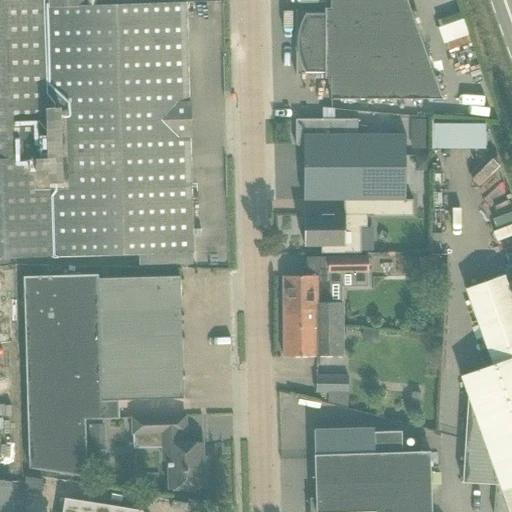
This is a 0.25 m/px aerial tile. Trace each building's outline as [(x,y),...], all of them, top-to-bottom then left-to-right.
[(0,0),(0,261),(52,258),(44,6),(43,0),(0,0)] [(44,6),(52,258),(68,257),(192,253),(189,137),(190,137),(190,102),(188,102),(185,3),(134,4),(133,0),(49,0),(49,6),(44,6)] [(406,0),(329,0),(330,8),(324,8),(324,12),(297,12),(297,10),(295,10),(295,37),(301,37),(301,49),(296,49),(295,76),(297,76),(297,74),(324,74),(324,78),(330,78),(330,101),(331,101),(331,100),(442,100),(406,0)] [(315,120),(295,120),(295,145),(303,145),(303,200),(323,200),(344,200),(344,201),(372,200),(405,200),(405,135),(401,135),(357,135),(357,120),(348,120),(315,120)] [(426,120),(412,120),(412,148),(427,148),(426,120)] [(429,156),(415,156),(415,170),(429,170),(429,156)] [(372,201),(372,216),(408,216),(408,201),(401,201),(372,201)] [(360,253),(360,227),(366,227),(366,214),(304,214),(304,246),(321,246),(321,253),(345,253),(360,253)] [(368,278),(367,262),(328,262),(328,274),(351,273),(351,278),(368,278)] [(166,265),(139,265),(140,274),(166,274),(166,265)] [(511,511),(511,298),(504,275),(465,289),(492,365),(460,376),(467,396),(462,483),(495,485),(492,511),(511,511)] [(24,281),(26,342),(181,337),(179,276),(24,281)] [(283,277),(283,327),(343,326),(342,307),(329,307),(329,288),(317,288),(317,276),(283,277)] [(343,326),(283,327),(283,357),(343,357),(343,326)] [(181,337),(26,342),(30,468),(87,477),(85,419),(119,418),(118,400),(183,398),(181,337)] [(321,379),(321,397),(350,396),(350,379),(321,379)] [(203,457),(202,442),(181,443),(181,432),(180,418),(180,416),(162,417),(132,418),(132,434),(161,433),(162,460),(167,460),(168,479),(168,489),(206,488),(205,467),(208,467),(208,457),(203,457)] [(431,511),(429,451),(401,452),(400,427),(313,429),(315,498),(309,498),(309,511),(431,511)] [(0,511),(12,511),(12,482),(0,480),(0,511)] [(61,511),(142,511),(143,511),(64,498),(61,511)]
